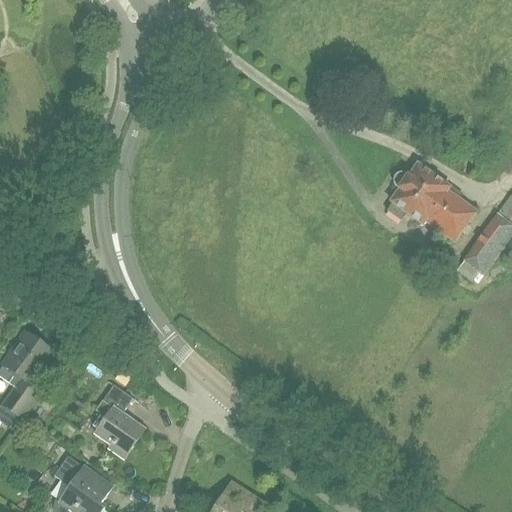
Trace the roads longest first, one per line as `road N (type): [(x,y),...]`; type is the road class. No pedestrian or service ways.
road 1 (tertiary): [(117,257),(121,170),(159,72),(157,35)]
road 2 (tertiary): [(134,44),(136,71),(100,171),(99,225),(117,257)]
road 3 (tertiary): [(388,511),(210,384)]
road 4 (tertiary): [(210,384),(142,308),(117,257)]
road 5 (residential): [(162,511),(210,384)]
